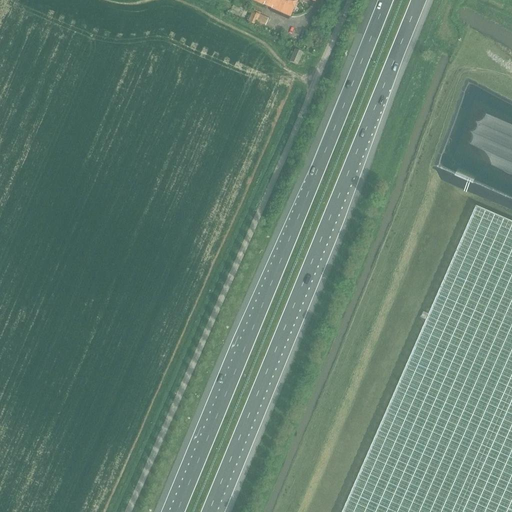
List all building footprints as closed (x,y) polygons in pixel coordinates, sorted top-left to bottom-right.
[(251,0),(290,18),(297,0),(306,0),(314,3),(315,0),(251,0)] [(267,19),(252,12),(248,23),(262,30),(267,19)] [(289,63),(297,66),(302,54),(295,51),(289,63)] [(458,159),(458,160),(464,162),(458,162),(511,180),(511,114),(478,103),(466,137),(466,135),(458,159)] [(511,511),(511,222),(477,207),(344,511),(511,511)]
